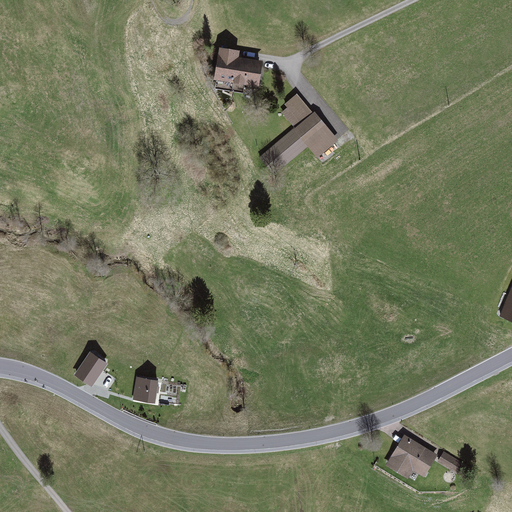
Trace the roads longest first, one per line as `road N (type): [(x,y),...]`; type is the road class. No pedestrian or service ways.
road 1 (unclassified): [(0,367),(45,379),(156,433),(248,444),(332,433),(511,355)]
road 2 (residential): [(419,0),(286,66),(332,125)]
